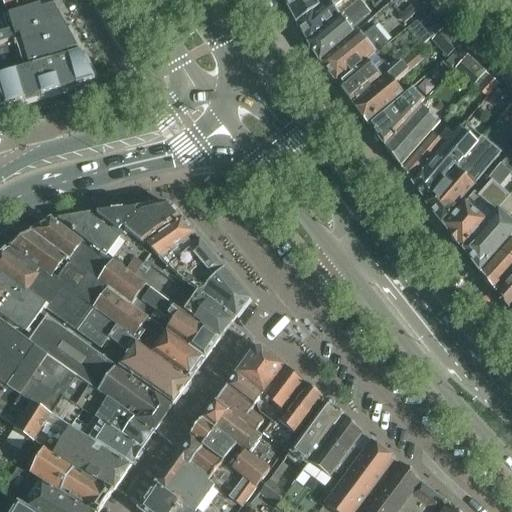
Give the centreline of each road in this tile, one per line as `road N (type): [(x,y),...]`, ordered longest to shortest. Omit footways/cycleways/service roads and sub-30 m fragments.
road 1 (residential): [(293,56),(425,224),(437,260),(511,337)]
road 2 (residential): [(301,290),(493,511)]
road 3 (secondary): [(339,256),(511,464)]
road 4 (secondary): [(0,207),(42,187),(165,157),(201,142),(226,119)]
road 5 (residential): [(83,0),(119,68),(116,93),(32,137),(0,168)]
road 6 (secondary): [(511,409),(364,233)]
road 7 (secondary): [(199,92),(151,125),(0,171)]
road 8 (secondary): [(364,233),(252,91)]
road 9 (secondary): [(226,119),(339,256)]
